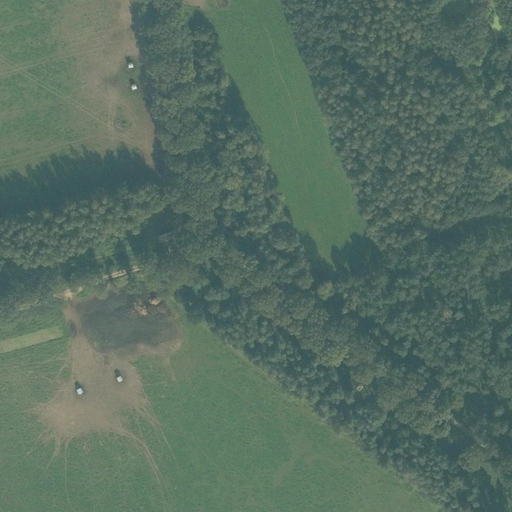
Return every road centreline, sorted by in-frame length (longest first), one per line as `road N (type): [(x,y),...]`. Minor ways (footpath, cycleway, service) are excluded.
road 1 (track): [(511,466),(204,245)]
road 2 (track): [(204,245),(152,0)]
road 3 (track): [(0,309),(204,245)]
